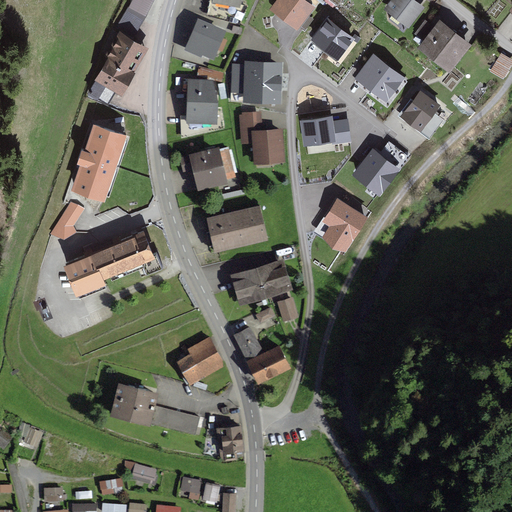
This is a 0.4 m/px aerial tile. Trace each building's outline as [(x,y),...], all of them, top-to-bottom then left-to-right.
[(131,0),(127,8),(143,16),(151,0),(131,0)] [(315,4),(310,0),(274,0),(270,6),(298,27),(315,4)] [(389,0),(382,10),(409,29),(425,6),(416,0),(389,0)] [(125,11),(115,28),(132,37),(141,21),(125,11)] [(356,35),(328,14),(311,37),(313,38),(311,41),(336,59),(337,56),(339,57),(353,38),(356,35)] [(421,37),(433,22),(427,17),(415,33),(421,37)] [(440,17),(418,46),(449,70),(472,42),(440,17)] [(222,30),(192,20),(181,52),(210,62),(222,30)] [(116,32),(87,78),(115,95),(144,49),(116,32)] [(405,76),(373,52),(354,77),(386,101),(405,76)] [(284,60),(245,59),(245,63),(232,63),(231,92),(243,92),(242,101),(282,103),(284,60)] [(195,75),(179,74),(178,100),(183,100),(182,125),(213,126),(215,80),(195,79),(195,75)] [(91,84),(84,95),(104,107),(111,96),(91,84)] [(441,103),(420,87),(399,114),(429,137),(443,120),(433,112),(441,103)] [(261,113),(238,115),(241,146),(255,145),(256,162),(283,160),(281,130),(263,131),(261,113)] [(333,114),(301,118),(304,144),(331,140),(332,144),(352,141),(348,118),(333,120),(333,114)] [(127,130),(93,119),(84,145),(81,143),(76,158),(81,159),(72,186),(104,197),(127,130)] [(401,167),(373,146),(352,173),(380,195),(401,167)] [(212,149),(181,156),(189,191),(220,184),(212,149)] [(369,215),(337,195),(315,231),(346,251),(369,215)] [(68,240),(86,207),(70,199),(53,232),(68,240)] [(255,206),(200,219),(209,254),(264,241),(255,206)] [(138,230),(55,264),(66,291),(149,258),(138,230)] [(280,259),(225,275),(234,304),(289,288),(280,259)] [(70,292),(53,299),(65,328),(81,321),(70,292)] [(293,298),(276,303),(282,322),(299,317),(293,298)] [(256,313),(260,321),(275,315),(271,306),(256,313)] [(249,326),(232,333),(241,358),(259,351),(249,326)] [(189,356),(175,363),(186,386),(224,367),(209,337),(185,349),(189,356)] [(276,347),(242,361),(251,383),(285,368),(276,347)] [(151,394),(109,383),(101,413),(143,424),(151,394)] [(199,420),(153,407),(148,425),(194,437),(199,420)] [(0,444),(5,448),(14,436),(0,424),(0,444)] [(39,447),(45,431),(28,424),(21,440),(39,447)] [(238,426),(213,428),(216,454),(240,451),(238,426)] [(44,447),(61,454),(67,440),(50,433),(44,447)] [(70,444),(66,458),(82,463),(86,448),(70,444)] [(86,462),(100,468),(106,454),(91,449),(86,462)] [(153,485),(158,470),(136,462),(131,477),(153,485)] [(103,495),(124,491),(122,476),(100,480),(103,495)] [(182,476),(181,489),(191,490),(190,498),(200,498),(202,478),(182,476)] [(0,491),(13,491),(12,482),(0,483),(0,491)] [(203,499),(217,501),(220,485),(206,483),(203,499)] [(65,501),(65,486),(44,486),(44,501),(65,501)] [(223,490),(222,511),(236,511),(237,491),(223,490)] [(73,511),(96,511),(96,501),(73,502),(73,511)] [(130,501),(129,511),(147,511),(148,503),(130,501)] [(103,511),(109,511),(126,511),(127,502),(103,502),(103,511)] [(156,511),(181,511),(182,506),(157,503),(156,511)]
